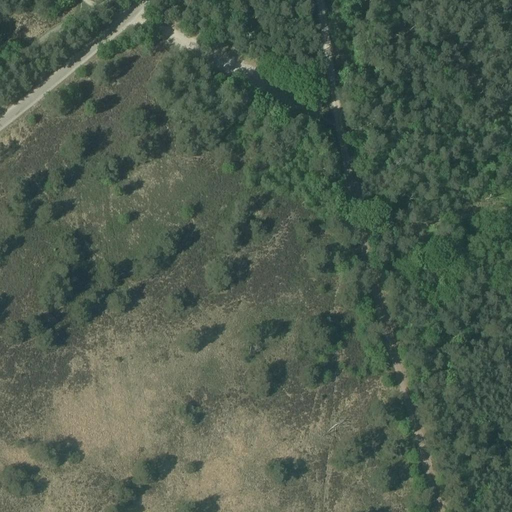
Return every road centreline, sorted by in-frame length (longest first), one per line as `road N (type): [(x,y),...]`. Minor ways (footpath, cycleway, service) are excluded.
road 1 (track): [(319,0),(357,225),(434,511)]
road 2 (tertiary): [(0,124),(144,0)]
road 3 (track): [(511,198),(357,225)]
